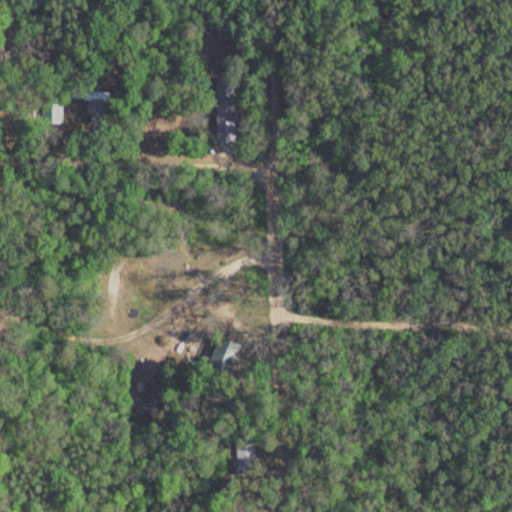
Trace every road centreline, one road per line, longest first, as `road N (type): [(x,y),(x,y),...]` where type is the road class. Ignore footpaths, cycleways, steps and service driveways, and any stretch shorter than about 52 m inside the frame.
road 1 (residential): [(0,286),(114,321),(157,315),(232,282),(511,296)]
road 2 (residential): [(271,511),(264,0)]
road 3 (residential): [(264,129),(0,132)]
